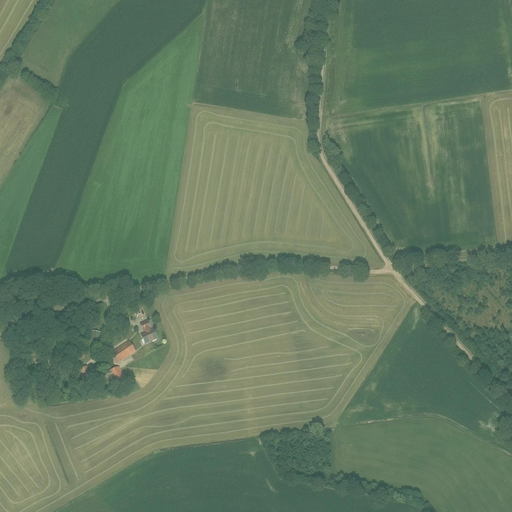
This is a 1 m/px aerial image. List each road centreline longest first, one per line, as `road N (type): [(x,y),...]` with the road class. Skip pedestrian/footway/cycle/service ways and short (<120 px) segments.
road 1 (track): [(511,399),(396,276),(321,157),(327,0)]
road 2 (track): [(396,270),(264,264),(120,295)]
road 3 (unclassified): [(0,333),(120,295)]
